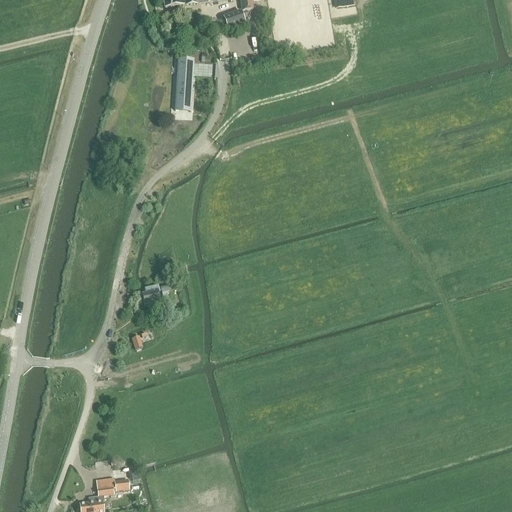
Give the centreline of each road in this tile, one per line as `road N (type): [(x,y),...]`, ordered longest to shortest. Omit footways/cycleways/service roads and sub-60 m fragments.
road 1 (secondary): [(14,362),(52,183),(104,0)]
road 2 (unclassified): [(92,364),(130,223),(148,183),(213,124),(223,66)]
road 3 (unclassified): [(50,511),(92,364)]
